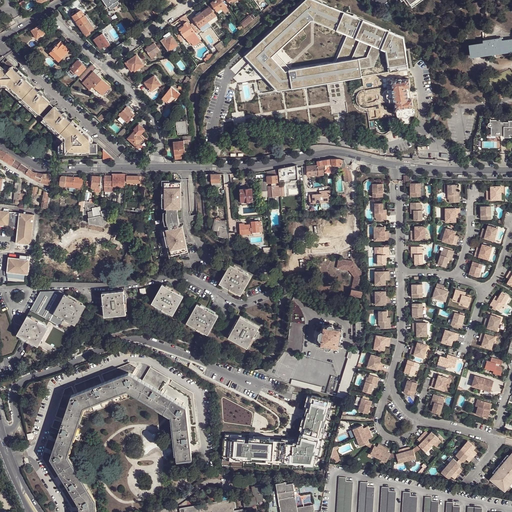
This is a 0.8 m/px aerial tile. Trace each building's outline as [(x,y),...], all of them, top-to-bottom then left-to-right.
[(118,0),(109,6),(111,8),(113,8),(118,5),(120,2),(118,0)] [(222,0),(214,0),(211,2),(217,10),(221,8),(225,13),(229,10),(225,5),(222,0)] [(362,79),(359,60),(286,73),(272,58),(311,22),(386,53),(389,69),(407,66),(403,40),(309,0),(245,57),(277,92),(362,79)] [(355,3),(353,0),(340,0),(346,9),(355,3)] [(206,9),(202,12),(208,21),(211,19),(216,15),(210,6),(206,9)] [(81,10),(73,16),(85,34),(86,33),(89,31),(94,28),(90,23),(85,15),(81,10)] [(197,16),(194,18),(200,26),(208,21),(202,12),(197,16)] [(249,15),(241,23),(241,24),(244,27),(253,19),(250,16),(249,15)] [(208,21),(200,26),(202,29),(210,24),(208,21)] [(188,22),(184,24),(185,26),(179,29),(185,37),(194,30),(188,22)] [(35,36),(37,38),(45,33),(43,30),(40,25),(40,24),(31,30),(33,32),(35,36)] [(194,30),(185,37),(188,41),(190,40),(191,42),(193,44),(200,39),(194,30)] [(95,39),(101,47),(105,44),(106,46),(110,43),(103,33),(95,39)] [(169,51),(179,44),(172,34),(167,38),(166,37),(163,39),(161,40),(169,51)] [(496,50),(511,48),(511,37),(503,39),(502,37),(485,39),(485,42),(471,44),(473,54),(496,50)] [(61,41),(52,52),(60,59),(69,50),(64,45),(65,44),(61,41)] [(160,50),(155,42),(145,49),(152,58),(157,54),(156,53),(160,50)] [(326,42),(326,56),(339,56),(339,52),(346,52),(346,42),(326,42)] [(137,54),(126,62),(129,66),(131,65),(134,69),(135,71),(140,67),(144,64),(137,54)] [(0,82),(5,82),(39,113),(50,102),(44,96),(45,96),(42,93),(43,93),(40,90),(39,91),(25,79),(27,77),(24,74),(22,76),(20,74),(21,72),(18,70),(17,71),(12,66),(12,63),(7,59),(5,62),(2,60),(0,62),(0,82)] [(78,60),(71,67),(79,75),(86,67),(78,60)] [(103,95),(111,86),(101,77),(98,74),(94,71),(83,82),(90,89),(91,88),(93,86),(95,88),(103,95)] [(155,75),(145,82),(146,83),(151,90),(151,91),(153,89),(158,86),(161,84),(155,75)] [(410,79),(394,81),(394,80),(393,79),(391,80),(390,80),(390,82),(392,83),(393,88),(388,88),(388,89),(389,94),(387,94),(386,96),(387,98),(388,99),(389,99),(390,103),(390,104),(395,103),(396,107),(395,108),(395,109),(395,110),(396,111),(397,115),(398,115),(398,116),(400,117),(410,115),(414,115),(413,107),(414,107),(413,98),(411,98),(411,95),(410,90),(410,87),(411,87),(410,79)] [(0,82),(0,85),(4,85),(37,115),(39,113),(5,82),(0,82)] [(162,98),(166,102),(172,95),(176,98),(180,94),(177,91),(175,89),(172,86),(162,98)] [(389,94),(388,89),(386,89),(384,91),(382,93),(382,95),(382,98),(383,100),(385,102),(387,103),(390,103),(389,99),(388,99),(387,98),(386,96),(387,94),(389,94)] [(166,102),(170,105),(174,100),(175,100),(176,98),(172,95),(166,102)] [(55,106),(44,118),(65,138),(66,140),(64,140),(62,142),(62,152),(74,152),(74,150),(90,150),(90,152),(98,152),(97,143),(93,143),(90,143),(90,135),(72,119),(71,121),(66,116),(67,115),(64,112),(63,113),(55,106)] [(127,106),(119,114),(128,122),(135,115),(131,111),(131,110),(127,106)] [(401,125),(411,124),(410,115),(400,117),(401,125)] [(65,138),(44,118),(42,120),(64,140),(66,140),(65,138)] [(511,133),(511,119),(511,121),(505,121),(505,122),(502,122),(502,118),(492,119),(492,121),(491,121),(489,122),(489,123),(489,124),(490,125),(491,125),(492,125),(492,132),(502,132),(502,129),(506,129),(505,134),(511,133)] [(188,132),(187,120),(176,121),(177,129),(178,129),(178,134),(188,132)] [(146,128),(141,123),(140,122),(134,128),(135,130),(128,138),(139,148),(142,145),(140,143),(144,139),(139,135),(140,133),(141,134),(146,128)] [(188,135),(182,136),(183,141),(185,141),(185,144),(192,144),(191,135),(188,135)] [(185,141),(183,141),(174,142),(175,149),(176,159),(182,159),(182,154),(185,154),(185,144),(185,141)] [(116,149),(103,149),(103,159),(116,159),(116,149)] [(15,159),(5,154),(2,158),(12,164),(15,159)] [(331,158),(317,161),(318,175),(324,174),(323,165),(325,165),(332,164),(331,158)] [(346,160),(342,159),(339,158),(331,158),(332,164),(341,165),(343,165),(344,173),(346,181),(352,180),(353,178),(352,172),(352,170),(350,168),(348,169),(347,163),(346,160)] [(21,163),(15,159),(12,164),(18,168),(21,163)] [(29,168),(21,163),(18,168),(26,173),(29,168)] [(279,168),(280,181),(284,181),(284,180),(292,179),(292,180),(297,179),(298,178),(297,165),(279,168)] [(307,166),(308,175),(318,175),(318,165),(317,165),(307,166)] [(35,179),(38,173),(34,172),(29,168),(26,173),(35,179)] [(277,169),(267,171),(267,176),(268,182),(272,182),(272,185),(268,186),(268,190),(268,195),(268,196),(279,196),(278,185),(276,185),(276,181),(278,181),(277,169)] [(44,173),(38,173),(35,179),(40,182),(44,173)] [(51,174),(44,173),(40,182),(50,184),(51,174)] [(220,173),(211,174),(212,183),(221,182),(220,173)] [(73,187),(74,176),(73,176),(66,175),(62,174),(62,175),(60,176),(59,184),(61,185),(73,187)] [(118,186),(125,187),(125,174),(117,174),(113,174),(113,176),(113,186),(118,186)] [(83,177),(74,176),(73,187),(82,188),(83,177)] [(101,176),(92,176),(92,181),(86,180),(86,186),(91,187),(101,188),(102,188),(102,183),(101,183),(101,176)] [(113,176),(105,176),(105,186),(113,186),(113,176)] [(268,189),(267,180),(267,177),(262,178),(262,180),(258,180),(259,190),(268,189)] [(165,208),(166,208),(167,211),(167,217),(168,224),(169,228),(167,229),(171,245),(171,249),(173,254),(189,251),(187,243),(184,244),(184,240),(186,239),(183,225),(180,226),(178,219),(178,214),(178,207),(181,207),(181,199),(180,199),(180,195),(181,195),(180,181),(169,181),(164,181),(165,188),(165,192),(165,206),(165,208)] [(383,182),(373,182),(373,195),(384,195),(383,182)] [(422,182),(411,182),(412,196),(422,196),(422,182)] [(458,184),(449,184),(449,199),(451,199),(451,202),(461,202),(461,195),(458,195),(458,191),(458,184)] [(240,188),(241,200),(253,199),(252,187),(251,187),(242,187),(240,188)] [(501,187),(492,187),(492,191),(492,193),(488,193),(489,200),(503,200),(503,191),(501,191),(501,187)] [(308,194),(309,205),(313,205),(313,202),(322,201),(322,197),(330,196),(329,189),(321,190),(322,192),(319,193),(308,194)] [(384,202),(375,202),(375,216),(377,217),(377,220),(387,220),(387,213),(384,213),(384,209),(384,202)] [(422,202),(412,202),(412,209),(415,209),(415,213),(415,220),(424,220),(423,205),(422,205),(422,202)] [(101,204),(99,204),(100,206),(104,206),(105,212),(113,211),(113,210),(117,210),(118,207),(101,204)] [(100,206),(92,208),(93,211),(94,216),(103,214),(102,212),(100,206)] [(492,206),(482,206),(482,220),(493,219),(492,206)] [(461,208),(447,208),(447,217),(449,217),(449,222),(457,221),(457,217),(457,215),(461,215),(461,208)] [(0,225),(18,227),(20,212),(0,209),(0,225)] [(35,214),(20,212),(18,227),(18,230),(16,243),(32,245),(35,214)] [(105,212),(102,212),(103,214),(105,219),(102,220),(101,222),(95,220),(94,217),(89,218),(90,223),(103,225),(108,220),(105,212)] [(262,226),(261,220),(252,221),(252,224),(245,225),(245,223),(240,223),(241,234),(254,233),(254,232),(260,231),(260,226),(262,226)] [(498,228),(490,225),(488,229),(488,231),(484,230),(482,237),(496,241),(498,232),(497,232),(498,228)] [(227,228),(219,226),(218,232),(220,232),(220,236),(222,238),(228,239),(227,228)] [(385,226),(376,226),(376,231),(374,230),(374,239),(389,239),(388,232),(385,232),(385,230),(385,226)] [(425,226),(416,226),(416,230),(416,232),(412,232),(412,239),(427,239),(427,230),(425,230),(425,226)] [(456,235),(458,231),(449,229),(448,233),(446,232),(444,241),(457,245),(459,238),(456,237),(456,235)] [(229,240),(234,241),(240,243),(240,241),(234,239),(235,231),(228,231),(229,240)] [(493,246),(484,244),(483,248),(482,250),(478,249),(476,256),(490,260),(493,251),(491,251),(493,246)] [(389,252),(389,245),(379,246),(379,249),(377,249),(378,263),(386,263),(386,256),(386,252),(389,252)] [(423,246),(413,246),(412,253),(416,253),(416,257),(416,264),(424,263),(424,249),(423,249),(423,246)] [(455,251),(446,248),(445,251),(443,250),(439,264),(448,267),(450,260),(451,256),(454,257),(455,251)] [(171,249),(169,249),(170,258),(181,255),(181,253),(173,254),(171,249)] [(362,251),(352,250),(351,254),(350,259),(360,260),(361,256),(362,251)] [(15,257),(9,256),(8,272),(27,274),(29,274),(29,272),(30,258),(15,257)] [(340,259),(338,268),(351,270),(355,277),(353,286),(353,289),(362,291),(363,289),(363,284),(362,284),(364,277),(355,261),(340,259)] [(484,265),(475,262),(471,275),(480,277),(484,265)] [(234,266),(231,264),(220,283),(223,285),(238,293),(241,294),(252,276),(249,274),(234,266)] [(249,273),(235,265),(234,266),(249,274),(249,273)] [(377,284),(386,283),(386,279),(386,277),(389,277),(389,270),(375,270),(375,279),(377,279),(377,284)] [(27,274),(8,272),(9,281),(26,282),(27,274)] [(166,286),(162,284),(152,304),(155,305),(170,313),(173,315),(184,296),(181,294),(166,286)] [(445,286),(438,284),(434,298),(443,300),(444,299),(448,300),(450,292),(446,290),(444,290),(445,286)] [(181,293),(167,285),(166,286),(181,294),(181,293)] [(222,286),(237,294),(238,293),(223,285),(222,286)] [(424,285),(413,285),(413,298),(424,298),(424,285)] [(376,303),(390,303),(390,296),(386,296),(386,295),(386,290),(377,290),(377,294),(376,295),(376,303)] [(463,292),(457,290),(454,299),(457,301),(456,302),(470,306),(473,298),(466,296),(462,295),(463,292)] [(61,349),(71,333),(75,325),(72,323),(71,324),(57,316),(57,315),(54,313),(65,294),(60,291),(41,291),(30,310),(28,315),(31,317),(32,316),(46,324),(46,325),(49,327),(38,346),(48,352),(61,349)] [(124,291),(102,293),(103,297),(104,313),(105,317),(126,315),(126,311),(125,294),(124,291)] [(495,300),(491,306),(500,312),(502,308),(503,309),(510,297),(503,293),(500,298),(497,302),(495,300)] [(65,294),(54,313),(57,315),(72,323),(75,325),(86,306),(83,304),(68,295),(65,294)] [(83,303),(69,294),(68,295),(83,304),(83,303)] [(201,305),(198,303),(187,322),(190,324),(205,332),(209,334),(219,315),(216,313),(201,305)] [(216,312),(202,304),(201,305),(216,313),(216,312)] [(424,304),(413,304),(413,317),(424,317),(424,304)] [(155,306),(169,315),(170,313),(155,305),(155,306)] [(381,327),(390,327),(390,320),(387,320),(387,316),(387,309),(379,309),(379,324),(381,324),(381,327)] [(466,316),(456,313),(452,326),(462,329),(466,316)] [(28,315),(17,334),(20,336),(35,344),(38,346),(49,327),(46,325),(31,317),(28,315)] [(57,316),(71,324),(72,323),(57,315),(57,316)] [(260,326),(241,315),(239,319),(231,333),(229,337),(248,347),(250,344),(258,330),(260,326)] [(46,324),(32,316),(31,317),(46,325),(46,324)] [(486,320),(484,327),(498,332),(500,323),(499,323),(500,318),(492,316),(490,320),(490,322),(486,320)] [(237,318),(230,333),(231,333),(239,319),(237,318)] [(363,334),(363,321),(355,322),(355,335),(363,334)] [(428,323),(413,323),(413,330),(417,331),(417,332),(417,337),(426,337),(426,332),(428,332),(428,323)] [(190,326),(205,334),(205,332),(190,324),(190,326)] [(339,348),(340,343),(342,333),(341,333),(342,328),(334,327),(334,326),(333,324),(330,324),(328,325),(323,325),(322,330),(319,332),(319,337),(321,340),(320,345),(325,346),(325,347),(326,348),(329,349),(332,347),(339,348)] [(252,345),(260,330),(258,330),(250,344),(252,345)] [(460,335),(446,330),(444,339),(445,340),(444,343),(453,346),(454,342),(454,340),(458,341),(460,335)] [(376,347),(385,349),(386,344),(386,343),(389,343),(391,336),(377,334),(375,343),(377,343),(376,347)] [(496,338),(482,334),(480,341),(484,342),(483,343),(481,347),(490,350),(491,346),(493,347),(496,338)] [(20,337),(34,346),(35,344),(20,336),(20,337)] [(427,345),(418,343),(417,347),(416,348),(413,347),(411,354),(424,358),(427,350),(425,349),(427,345)] [(351,388),(359,354),(348,352),(341,385),(351,388)] [(381,360),(382,356),(374,354),(372,358),(371,357),(368,366),(382,370),(384,364),(380,362),(381,360)] [(441,356),(438,365),(452,369),(452,368),(455,369),(458,359),(452,356),(451,360),(447,358),(441,356)] [(502,360),(491,357),(490,362),(487,361),(485,368),(493,371),(493,373),(500,375),(503,368),(495,366),(496,363),(501,365),(502,360)] [(418,363),(409,360),(405,373),(415,376),(418,363)] [(130,363),(102,374),(104,379),(105,382),(129,372),(132,374),(136,367),(130,363)] [(150,367),(142,380),(162,392),(168,383),(169,379),(150,367)] [(79,511),(95,511),(95,500),(70,460),(69,461),(67,456),(68,451),(69,451),(73,440),(82,412),(81,411),(83,407),(83,406),(84,406),(88,404),(89,405),(124,391),(123,390),(132,391),(133,392),(164,411),(168,413),(168,412),(173,415),(173,416),(173,420),(172,420),(174,438),(177,460),(192,458),(191,444),(187,407),(164,393),(162,392),(142,380),(132,374),(129,372),(105,382),(102,383),(78,393),(75,394),(72,395),(64,419),(63,422),(60,430),(51,458),(80,506),(79,511)] [(378,383),(380,376),(370,373),(369,377),(367,376),(363,390),(371,393),(373,386),(375,382),(378,383)] [(76,390),(78,393),(102,383),(101,380),(99,375),(75,385),(76,390)] [(434,379),(432,386),(446,391),(449,382),(447,381),(449,378),(440,375),(439,379),(438,380),(434,379)] [(494,383),(475,377),(472,387),(490,393),(494,383)] [(193,393),(172,380),(170,384),(164,393),(187,407),(191,444),(199,443),(193,393)] [(292,380),(291,385),(321,392),(322,386),(292,380)] [(418,383),(408,380),(404,393),(414,396),(418,383)] [(72,395),(75,394),(74,391),(72,386),(65,389),(56,417),(60,418),(64,419),(72,395)] [(73,440),(81,442),(91,413),(129,397),(132,393),(133,392),(132,391),(123,390),(124,391),(89,405),(88,404),(84,406),(83,406),(83,407),(81,411),(82,412),(73,440)] [(133,392),(132,393),(163,412),(164,411),(133,392)] [(432,413),(440,415),(445,401),(444,401),(445,398),(434,395),(432,401),(435,402),(434,406),(432,413)] [(238,439),(224,438),(223,455),(236,456),(236,458),(247,459),(248,458),(252,458),(252,460),(267,462),(267,459),(286,461),(285,463),(293,464),(293,462),(298,462),(298,464),(314,466),(316,458),(317,459),(321,447),(318,446),(320,436),(322,427),(324,427),(328,413),(326,412),(329,400),(312,396),(310,406),(308,406),(306,410),(309,411),(308,413),(306,423),(304,422),(303,426),(305,427),(304,430),(302,429),(299,443),(299,444),(297,444),(295,444),(295,442),(287,442),(287,443),(283,443),(283,441),(267,440),(267,442),(258,441),(258,439),(253,439),(253,442),(251,441),(245,441),(245,438),(238,437),(238,439)] [(372,400),(363,397),(359,410),(368,412),(372,400)] [(478,408),(475,415),(487,419),(490,411),(488,411),(491,404),(477,400),(475,407),(478,408)] [(60,430),(63,422),(59,421),(55,420),(53,428),(60,430)] [(352,428),(356,437),(370,432),(368,428),(363,429),(363,427),(361,424),(352,428)] [(370,432),(356,437),(359,445),(364,443),(368,442),(367,439),(366,436),(371,435),(370,432)] [(426,434),(423,436),(434,447),(441,440),(433,434),(431,436),(429,438),(426,434)] [(427,454),(434,447),(423,436),(420,440),(424,443),(422,445),(420,447),(423,450),(427,454)] [(468,442),(462,449),(473,459),(476,456),(472,453),(473,452),(476,449),(468,442)] [(378,459),(384,447),(380,445),(379,448),(377,447),(375,446),(373,449),(370,455),(378,459)] [(388,449),(384,447),(378,459),(386,463),(389,457),(391,454),(388,452),(386,452),(388,449)] [(408,448),(404,449),(407,462),(416,459),(414,453),(413,450),(410,451),(409,451),(408,448)] [(407,462),(404,449),(400,450),(401,453),(399,454),(396,454),(397,458),(399,464),(407,462)] [(473,459),(462,449),(456,457),(459,460),(463,463),(466,461),(467,459),(471,462),(473,459)] [(454,459),(447,466),(459,476),(461,473),(457,470),(459,468),(461,466),(457,462),(454,459)] [(511,462),(498,478),(500,479),(495,484),(506,494),(511,489),(511,490),(511,489),(511,462)] [(459,476),(447,466),(441,474),(449,480),(451,478),(452,476),(456,479),(459,476)] [(346,477),(339,476),(337,511),(344,511),(346,480),(346,477)] [(350,511),(353,480),(346,480),(344,511),(350,511)] [(315,511),(314,505),(298,507),(294,482),(287,484),(286,481),(276,483),(280,511),(315,511)] [(367,481),(361,481),(358,511),(365,511),(367,485),(367,481)] [(258,502),(264,501),(262,485),(252,487),(254,495),(255,494),(256,494),(257,497),(255,497),(243,499),(245,507),(248,507),(252,507),(252,506),(258,505),(258,502)] [(372,511),(374,485),(367,485),(365,511),(372,511)] [(380,511),(388,511),(389,489),(389,486),(382,485),(380,511)] [(402,511),(409,511),(411,494),(411,491),(404,490),(402,511)] [(416,511),(417,495),(411,494),(409,511),(416,511)] [(424,511),(431,511),(432,500),(432,496),(426,495),(424,511)] [(244,511),(244,509),(235,511),(234,508),(237,508),(235,498),(180,508),(181,511),(244,511)]
